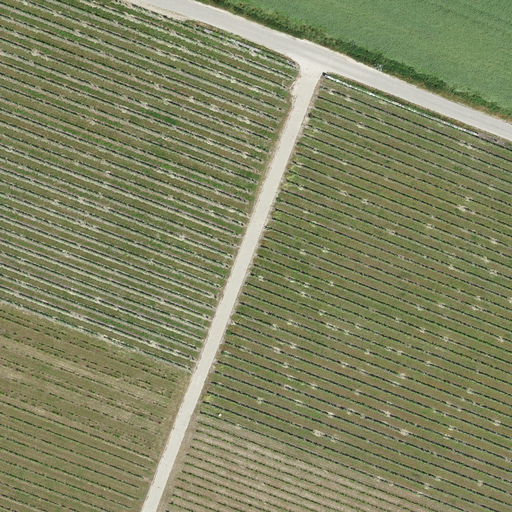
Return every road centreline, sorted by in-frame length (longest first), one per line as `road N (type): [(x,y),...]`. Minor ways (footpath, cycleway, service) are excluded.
road 1 (track): [(319,56),(147,511)]
road 2 (unclassified): [(160,0),(511,132)]
